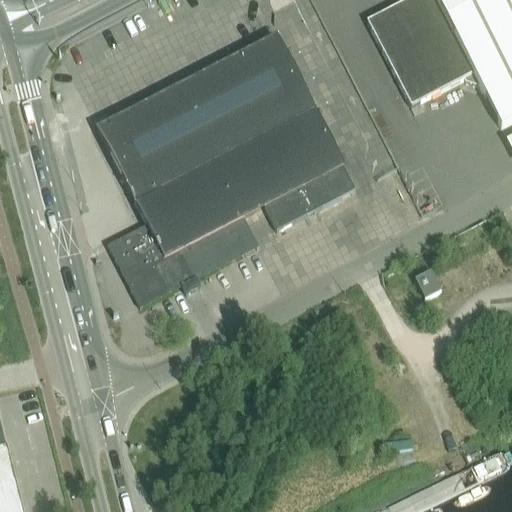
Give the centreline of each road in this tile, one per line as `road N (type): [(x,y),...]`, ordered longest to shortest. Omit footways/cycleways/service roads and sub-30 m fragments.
road 1 (unclassified): [(99,402),(428,232)]
road 2 (tertiary): [(87,356),(12,53)]
road 3 (tertiary): [(0,117),(62,365)]
road 4 (tertiary): [(12,53),(122,0)]
